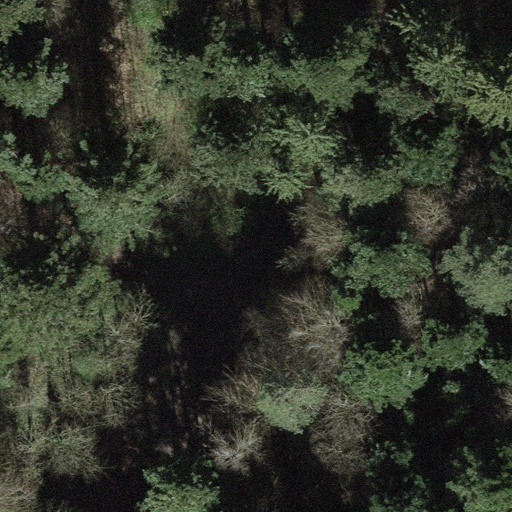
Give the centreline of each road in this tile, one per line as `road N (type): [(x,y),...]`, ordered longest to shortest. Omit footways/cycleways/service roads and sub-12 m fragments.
road 1 (track): [(406,0),(332,175),(249,291)]
road 2 (track): [(249,291),(135,511)]
